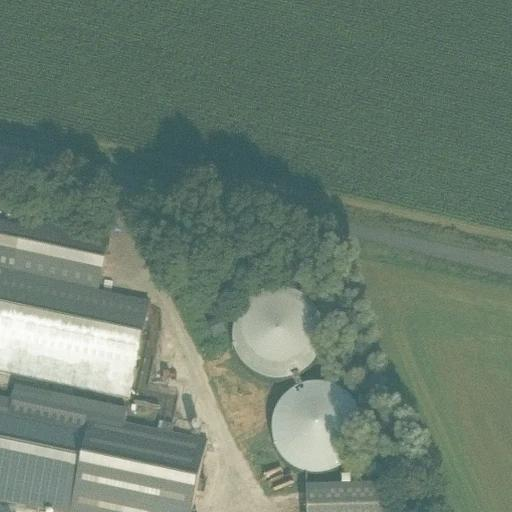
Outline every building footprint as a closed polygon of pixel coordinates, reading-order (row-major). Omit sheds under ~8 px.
[(0,371),(129,399),(149,307),(97,296),(108,242),(22,223),(20,231),(0,227),(0,371)] [(322,345),(322,344),(322,336),(319,328),(314,318),(309,312),(303,307),(296,302),(287,299),(278,298),(272,298),(266,299),(260,301),(251,306),(244,311),(238,318),(234,326),(231,336),(230,344),(231,352),(233,360),(237,369),(243,376),(249,382),(258,387),(267,389),(275,390),(286,389),(294,387),(303,382),(309,377),(314,371),(318,364),(321,355),(322,345)] [(207,328),(213,340),(224,334),(218,322),(207,328)] [(0,401),(0,504),(37,511),(192,511),(195,497),(203,498),(206,486),(198,485),(207,444),(122,427),(125,414),(15,391),(12,404),(0,401)] [(362,439),(362,431),(359,422),(355,413),(350,407),(343,401),(336,397),(327,394),(318,393),(312,393),(306,394),(300,396),(291,400),(284,405),(278,413),(274,421),(271,431),(270,439),(271,447),(273,454),(277,463),(283,470),(289,476),(298,481),(307,484),(315,485),(326,484),(334,481),(343,476),(349,471),(354,465),(358,458),(361,450),(362,439)] [(306,511),(388,511),(387,491),(306,494),(306,511)]
